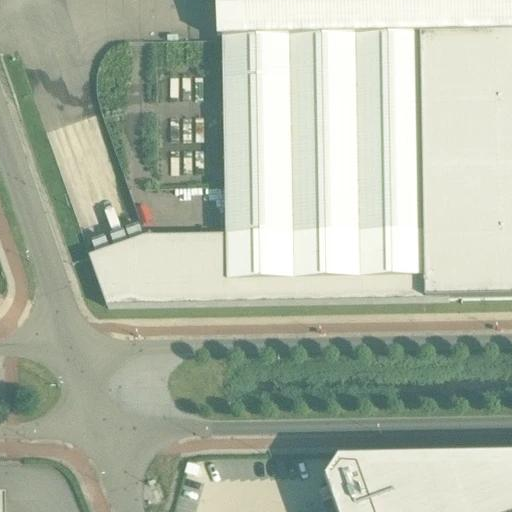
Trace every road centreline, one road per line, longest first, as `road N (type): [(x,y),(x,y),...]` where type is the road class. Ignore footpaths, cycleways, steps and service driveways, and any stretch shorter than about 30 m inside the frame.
road 1 (unclassified): [(511,340),(79,348)]
road 2 (unclassified): [(107,431),(511,424)]
road 3 (unclassified): [(0,123),(79,348)]
